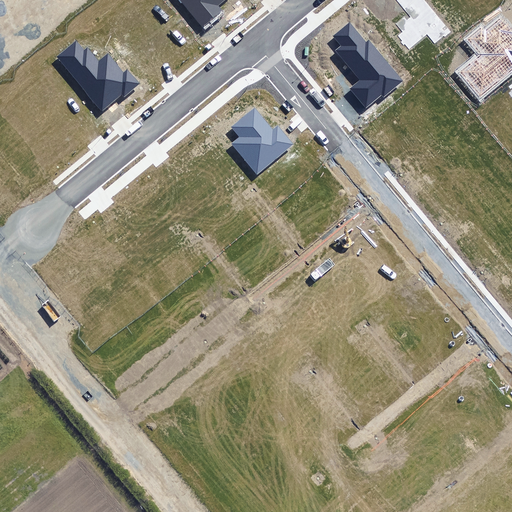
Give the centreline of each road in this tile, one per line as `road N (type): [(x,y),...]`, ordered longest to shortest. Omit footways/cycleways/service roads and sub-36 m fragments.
road 1 (residential): [(254,43),(511,354)]
road 2 (tertiary): [(171,511),(0,298)]
road 3 (residential): [(66,200),(254,43)]
